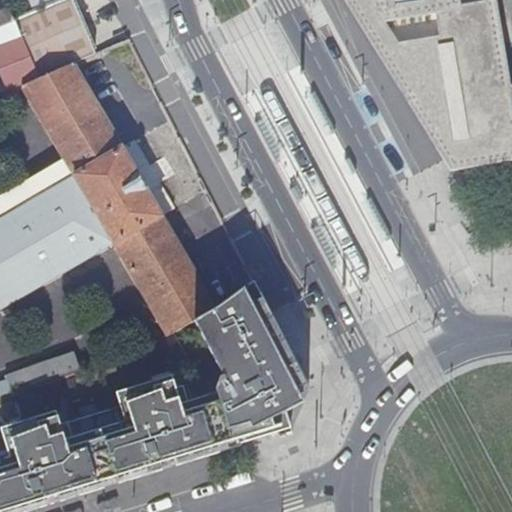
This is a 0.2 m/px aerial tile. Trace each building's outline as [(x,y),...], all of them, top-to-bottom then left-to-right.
[(39,81),(73,66),(96,56),(70,0),(61,0),(14,18),(21,36),(39,81)] [(339,0),(347,12),(357,10),(355,0),(339,0)] [(511,149),(511,83),(505,85),(499,51),(489,0),(355,0),(357,10),(347,12),(440,161),(511,149)] [(0,43),(21,36),(14,18),(8,8),(2,12),(0,12),(0,43)] [(0,313),(115,246),(167,337),(173,334),(205,316),(215,310),(162,217),(174,210),(165,195),(153,202),(131,164),(144,157),(135,142),(122,149),(73,66),(39,81),(22,88),(64,159),(0,196),(0,313)] [(511,149),(440,161),(445,169),(511,157),(511,149)] [(308,391),(254,283),(215,310),(205,316),(173,334),(194,374),(196,384),(175,391),(171,378),(122,393),(126,406),(59,427),(55,414),(7,430),(16,458),(0,463),(0,511),(25,511),(291,429),(286,414),(308,391)] [(13,395),(82,371),(75,352),(7,377),(13,395)] [(123,496),(124,504),(144,497),(140,489),(123,496)]
